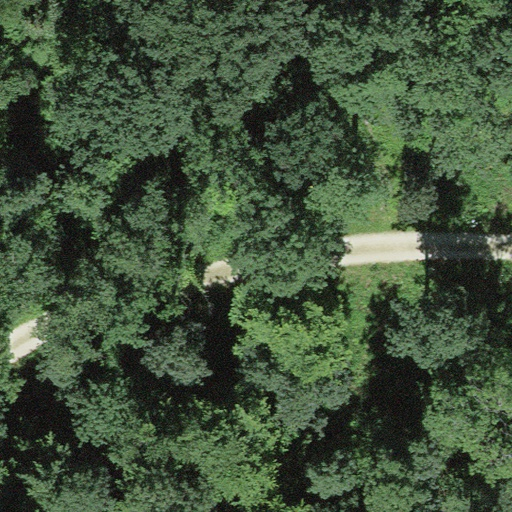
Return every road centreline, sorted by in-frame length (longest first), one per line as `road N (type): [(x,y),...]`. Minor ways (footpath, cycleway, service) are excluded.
road 1 (track): [(511,241),(276,253),(70,312),(0,349)]
road 2 (track): [(339,0),(404,243)]
